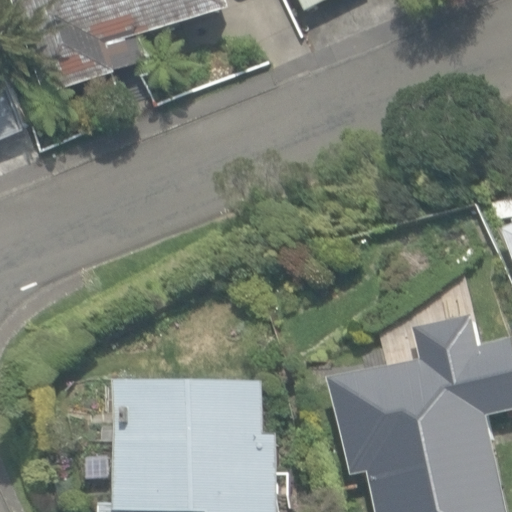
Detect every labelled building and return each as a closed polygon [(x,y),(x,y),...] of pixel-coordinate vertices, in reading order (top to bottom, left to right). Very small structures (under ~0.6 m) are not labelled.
[(24,0),(53,99),(129,77),(121,49),(244,14),(239,0),(24,0)] [(305,0),(312,13),(337,0),(305,0)] [(0,146),(32,134),(2,46),(0,46),(0,146)] [(375,474),(382,511),(511,511),(492,418),(511,413),(511,343),(484,350),(477,319),(420,331),(427,362),(338,382),(359,478),(375,474)] [(112,511),(286,511),(286,437),(276,437),(277,388),(130,387),(130,508),(112,508),(112,511)]
